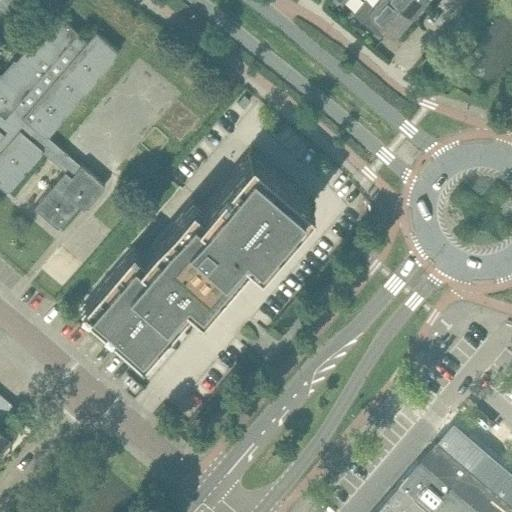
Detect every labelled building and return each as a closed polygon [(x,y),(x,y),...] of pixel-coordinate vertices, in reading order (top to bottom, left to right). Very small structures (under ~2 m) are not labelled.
[(104,184),(81,164),(79,165),(45,135),(118,50),(95,30),(86,41),(77,33),(78,31),(55,11),(0,75),(0,14),(12,0),(0,0),(0,185),(6,190),(41,148),(65,169),(33,206),(57,226),(77,203),(83,208),(104,184)] [(411,15),(393,0),(376,0),(372,6),(365,0),(363,0),(352,13),(379,35),(386,26),(395,34),(411,15)] [(393,0),(411,15),(423,0),(393,0)] [(132,247),(80,308),(139,358),(140,359),(141,361),(191,303),(200,312),(249,254),(259,263),(311,202),(250,149),(201,206),(191,198),(142,255),(132,247)] [(1,395),(0,395),(0,413),(10,402),(1,395)] [(10,402),(0,413),(0,425),(4,429),(19,410),(10,402)] [(398,481),(371,511),(511,511),(511,470),(452,419),(438,434),(435,438),(450,452),(432,472),(417,459),(398,481)] [(0,450),(12,436),(4,429),(0,425),(0,450)] [(432,472),(450,452),(435,438),(417,459),(432,472)]
